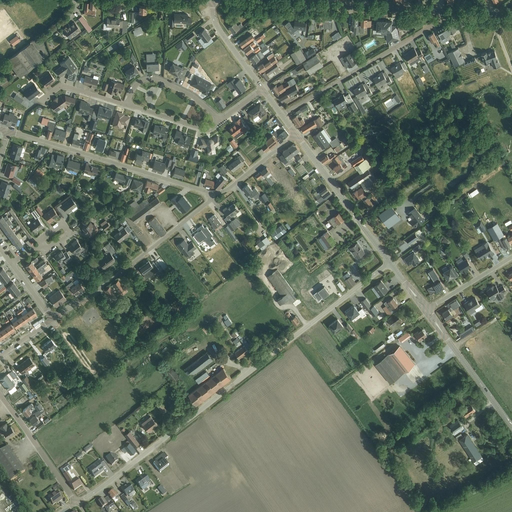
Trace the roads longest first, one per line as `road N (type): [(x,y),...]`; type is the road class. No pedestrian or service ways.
road 1 (residential): [(76,502),(389,262)]
road 2 (residential): [(211,192),(7,131)]
road 3 (residential): [(52,319),(211,192)]
road 4 (residential): [(281,115),(437,22),(440,12)]
road 5 (tertiary): [(250,0),(440,12)]
road 6 (tertiary): [(389,262),(295,134)]
road 7 (residential): [(76,502),(0,396)]
road 8 (residential): [(220,120),(193,96),(151,78),(134,86),(126,105)]
